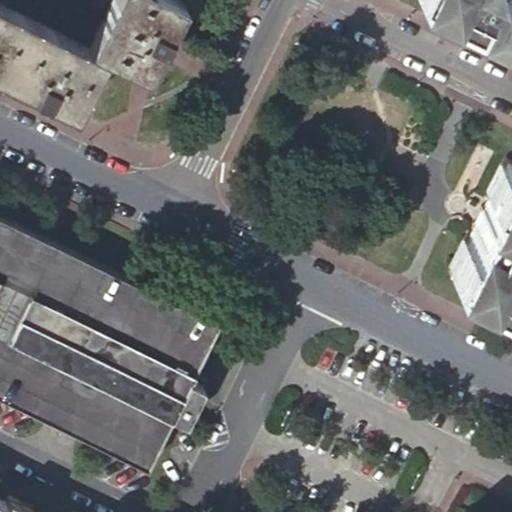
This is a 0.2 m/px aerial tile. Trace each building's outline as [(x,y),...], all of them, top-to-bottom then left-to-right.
[(103,51),(85,41),(0,0),(0,68),(21,79),(33,84),(30,90),(44,97),(47,91),(76,106),(103,51)] [(0,0),(85,41),(105,0),(0,0)] [(175,0),(105,0),(85,41),(103,51),(141,69),(156,40),(161,42),(168,28),(163,25),(175,0)] [(511,0),(443,0),(500,28),(511,2),(511,0)] [(511,302),(511,161),(506,159),(450,271),(511,302)] [(192,372),(217,320),(145,284),(119,272),(16,221),(5,215),(0,212),(0,393),(137,462),(135,468),(142,471),(170,415),(184,422),(202,384),(189,378),(192,372)] [(27,511),(30,506),(8,494),(4,501),(0,498),(0,511),(27,511)]
